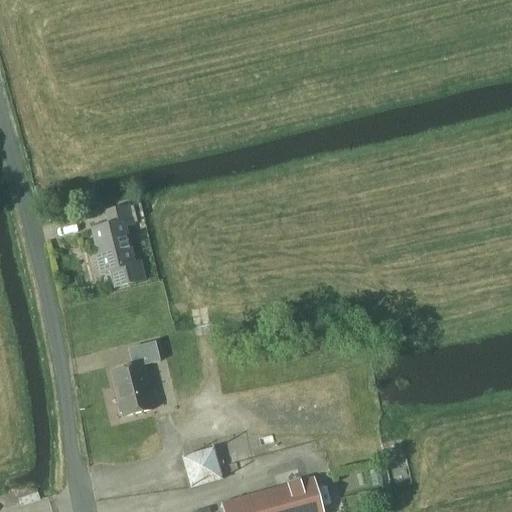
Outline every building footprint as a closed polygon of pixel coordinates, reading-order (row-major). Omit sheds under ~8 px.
[(146,280),(141,262),(135,264),(125,227),(135,224),(130,207),(106,214),(109,227),(92,232),(98,256),(93,258),(98,275),(108,272),(113,289),(146,280)] [(124,416),(124,418),(152,411),(145,383),(147,382),(143,367),(160,363),(156,344),(129,351),(134,369),(113,374),(120,402),(117,403),(120,417),(124,416)] [(192,489),(223,480),(214,450),(183,458),(192,489)] [(222,503),(224,511),(323,511),(314,478),(222,503)] [(378,493),(359,496),(361,507),(380,504),(378,493)]
